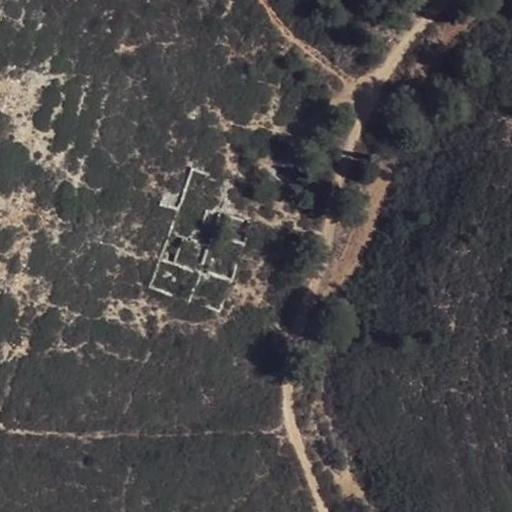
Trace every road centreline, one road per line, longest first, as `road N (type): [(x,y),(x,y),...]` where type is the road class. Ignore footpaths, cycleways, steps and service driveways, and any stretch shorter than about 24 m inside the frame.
road 1 (track): [(459,0),(391,57),(354,119),(311,242),(279,373),(281,424),(317,511)]
road 2 (track): [(262,0),(271,17),(369,94)]
